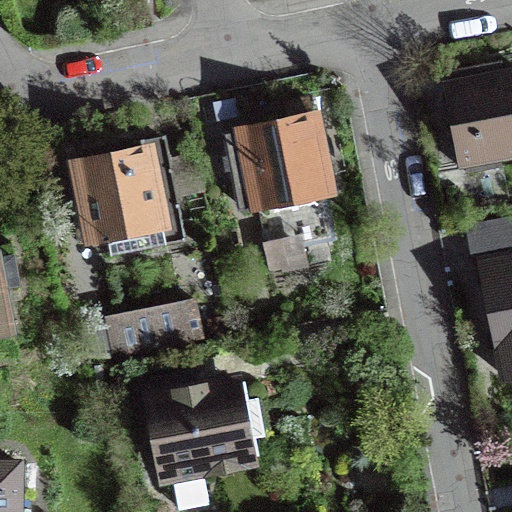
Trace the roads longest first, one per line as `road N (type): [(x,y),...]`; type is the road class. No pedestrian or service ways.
road 1 (residential): [(368,22),(463,511)]
road 2 (residential): [(229,49),(4,93)]
road 3 (residential): [(368,22),(229,49)]
